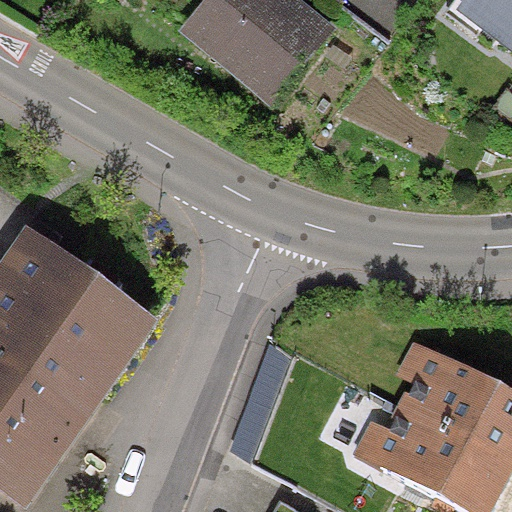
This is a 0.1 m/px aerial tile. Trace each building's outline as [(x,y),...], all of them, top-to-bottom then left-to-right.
[(202,0),(203,0),(180,30),(271,106),(338,27),(304,0),(202,0)] [(511,0),(461,0),(456,9),(511,50),(511,0)] [(352,56),(335,44),(327,55),(344,68),(352,56)] [(161,318),(27,225),(0,263),(0,489),(27,509),(161,318)] [(412,381),(400,406),(511,462),(511,391),(413,342),(397,373),(412,381)] [(292,360),(270,345),(232,450),(252,466),(292,360)] [(471,511),(492,511),(511,473),(511,462),(400,406),(388,430),(370,421),(353,453),(471,511)]
